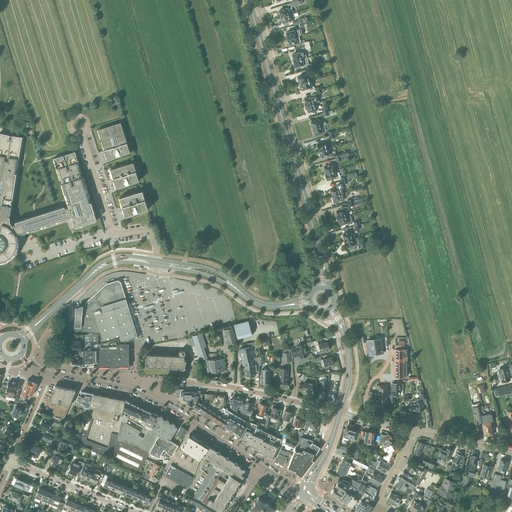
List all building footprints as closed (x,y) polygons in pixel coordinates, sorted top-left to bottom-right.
[(280,17),(293,13),(293,10),(289,11),(288,8),(279,11),(280,17)] [(294,16),(293,13),(280,17),(281,18),(282,20),(281,20),(282,23),(288,22),(288,23),(289,23),(290,23),(291,22),(292,21),(292,20),(291,17),(294,16)] [(295,21),(296,24),(299,24),(303,22),(306,22),(308,21),(307,16),(302,18),(303,19),(298,20),(295,21)] [(296,36),(296,34),(295,30),(286,32),(286,33),(285,34),(287,39),(299,35),(296,36)] [(301,43),(299,35),(287,39),(288,44),(289,44),(289,45),(296,43),(297,44),(301,43)] [(303,58),(302,56),(301,52),(291,55),(292,58),(293,57),(293,59),(292,60),(293,61),(301,59),(303,58)] [(303,58),(301,59),(293,61),(295,67),(296,67),(296,69),(301,68),(300,66),(305,64),(306,64),(307,69),(317,66),(316,62),(308,64),(307,58),(303,59),(303,58)] [(299,84),(312,80),(310,73),(298,77),(298,78),(297,78),(299,84)] [(314,86),(312,80),(299,84),(301,89),(302,89),(302,90),(314,86)] [(304,100),(305,103),(305,106),(317,103),(319,102),(317,95),(316,95),(316,94),(311,95),(312,97),(305,99),(305,100),(304,100)] [(305,106),(306,109),(307,111),(308,111),(308,112),(316,110),(316,111),(319,110),(318,109),(317,103),(305,106)] [(325,122),(322,123),(321,119),(319,120),(319,119),(311,122),(312,128),(326,124),(325,122)] [(103,146),(104,150),(107,160),(116,157),(116,156),(121,155),(130,153),(120,122),(98,130),(99,134),(98,134),(102,147),(103,146)] [(326,124),(312,128),(314,135),(322,132),(325,131),(323,125),(326,124)] [(0,263),(6,261),(6,262),(7,262),(7,261),(12,258),(12,257),(16,253),(17,253),(16,252),(18,247),(19,247),(19,246),(18,246),(19,240),(19,239),(19,240),(17,234),(72,216),(75,215),(76,218),(76,219),(73,220),(75,227),(96,220),(94,213),(95,213),(94,212),(91,202),(89,202),(88,198),(89,198),(90,198),(90,197),(89,197),(86,188),(87,187),(86,187),(83,177),(81,177),(80,173),(81,173),(82,172),(81,172),(78,162),(79,162),(78,162),(75,152),(53,158),(56,169),(57,169),(60,179),(59,179),(59,180),(60,179),(60,180),(62,179),(63,183),(61,184),(64,194),(65,194),(66,199),(67,201),(68,204),(67,204),(67,205),(68,205),(68,207),(66,207),(65,208),(15,223),(12,225),(10,221),(9,217),(10,211),(11,206),(12,206),(11,206),(13,196),(13,195),(14,185),(15,185),(15,184),(14,184),(16,174),(17,174),(16,174),(14,173),(15,169),(17,169),(18,159),(19,159),(19,158),(20,148),(21,148),(20,148),(22,137),(19,136),(12,135),(10,135),(0,132),(0,263)] [(318,151),(329,148),(328,142),(325,143),(325,142),(316,145),(317,145),(316,145),(317,148),(318,148),(318,151)] [(329,148),(318,151),(319,154),(320,154),(321,157),(326,156),(327,157),(332,156),(329,148)] [(110,168),(105,171),(111,179),(113,179),(116,188),(125,185),(130,183),(130,184),(137,182),(139,181),(133,162),(111,169),(110,169),(110,168)] [(325,174),(336,170),(334,164),(324,167),(325,170),(324,170),(325,174)] [(336,170),(325,174),(327,180),(338,177),(336,170)] [(330,189),(330,190),(330,193),(331,193),(332,196),(344,192),(341,184),(337,185),(337,187),(330,189)] [(122,206),(125,216),(134,214),(134,213),(139,211),(139,212),(148,209),(142,190),(119,198),(120,202),(121,207),(122,206)] [(344,192),(332,196),(333,199),(332,199),(333,202),(334,201),(334,202),(344,199),(343,197),(347,196),(346,192),(344,192)] [(337,219),(349,216),(348,215),(349,215),(347,210),(349,209),(348,207),(347,207),(340,209),(341,210),(339,210),(340,211),(336,212),(337,213),(336,213),(337,216),(337,219)] [(349,216),(337,219),(338,221),(339,224),(340,224),(340,225),(348,223),(348,222),(350,222),(349,218),(347,219),(346,216),(349,216)] [(351,235),(351,232),(343,234),(344,237),(343,237),(344,241),(357,238),(357,237),(355,238),(354,234),(351,235)] [(357,238),(344,241),(345,244),(344,244),(345,247),(346,247),(346,248),(354,245),(355,247),(358,246),(358,244),(357,238)] [(102,343),(103,348),(104,348),(128,340),(138,337),(129,310),(120,279),(106,284),(85,302),(86,305),(75,308),(74,331),(99,333),(102,343)] [(248,321),(233,324),(237,339),(252,335),(248,321)] [(232,328),(224,330),(228,346),(237,343),(232,328)] [(93,366),(98,366),(97,344),(98,344),(98,333),(88,333),(86,334),(84,334),(84,349),(83,349),(83,356),(83,366),(88,366),(88,365),(93,365),(93,366)] [(202,333),(192,336),(200,360),(202,360),(206,358),(207,358),(203,347),(206,347),(202,333)] [(376,354),(383,353),(382,349),(384,349),(383,345),(382,345),(381,338),(374,339),(376,354)] [(374,339),(367,341),(368,347),(366,348),(367,351),(368,351),(369,355),(376,354),(374,339)] [(83,356),(83,349),(82,349),(82,348),(80,348),(81,341),(73,340),(71,364),(83,366),(83,356)] [(128,343),(128,340),(104,348),(103,348),(102,343),(98,344),(97,344),(98,366),(98,367),(129,366),(128,343)] [(329,349),(327,341),(318,344),(320,351),(329,349)] [(299,355),(300,358),(308,356),(307,352),(305,348),(304,344),(302,344),(302,343),(298,344),(298,345),(296,346),(297,348),(295,349),(295,348),(291,350),(293,357),(297,356),(297,355),(299,355)] [(395,350),(395,358),(406,358),(406,350),(404,350),(404,345),(395,345),(395,350)] [(250,358),(254,358),(251,347),(251,346),(239,349),(241,361),(251,360),(250,358)] [(283,353),(283,356),(281,357),(282,362),(284,362),(290,361),(290,352),(289,352),(289,348),(282,349),(283,353)] [(185,361),(184,356),(185,352),(182,350),(179,351),(180,356),(147,354),(146,364),(146,366),(151,367),(151,366),(154,366),(153,368),(154,369),(154,366),(158,367),(159,366),(161,366),(161,369),(162,366),(166,367),(166,366),(169,366),(168,369),(169,369),(169,367),(173,368),(174,367),(177,367),(176,369),(177,367),(181,368),(181,367),(184,367),(183,370),(184,370),(184,369),(185,369),(185,367),(186,361),(185,361)] [(250,358),(251,360),(251,361),(252,366),(249,366),(250,377),(254,376),(254,369),(256,368),(256,365),(255,362),(259,362),(259,357),(254,358),(250,358)] [(332,357),(322,359),(324,366),(334,364),(332,357)] [(223,359),(210,360),(207,361),(206,358),(202,360),(203,363),(206,362),(207,363),(208,372),(212,372),(225,371),(223,359)] [(406,358),(395,358),(395,369),(406,369),(406,358)] [(250,377),(249,366),(252,366),(251,361),(251,360),(241,361),(243,367),(245,367),(245,377),(250,377)] [(499,374),(501,382),(509,380),(507,374),(511,373),(511,375),(511,374),(511,364),(509,365),(509,368),(506,369),(506,368),(499,370),(500,374),(499,374)] [(278,380),(276,379),(275,386),(287,386),(288,369),(279,368),(278,380)] [(406,377),(406,369),(395,369),(395,377),(406,377)] [(269,370),(261,370),(261,383),(269,383),(269,370)] [(30,387),(32,382),(27,380),(21,394),(21,395),(19,399),(17,398),(14,403),(17,404),(22,406),(24,401),(26,396),(26,397),(26,396),(25,396),(29,386),(30,387)] [(18,391),(19,384),(19,383),(8,381),(7,389),(15,390),(18,391)] [(32,382),(30,387),(29,386),(25,396),(26,396),(27,393),(32,395),(37,384),(32,382)] [(300,384),(298,390),(304,392),(304,391),(311,392),(313,384),(304,382),(303,385),(300,384)] [(392,383),(392,395),(400,395),(400,390),(403,390),(403,384),(400,384),(400,383),(392,383)] [(484,384),(477,386),(479,392),(486,390),(484,384)] [(388,385),(377,385),(376,399),(375,399),(374,404),(388,404),(388,385)] [(56,403),(51,417),(63,422),(76,390),(55,386),(53,399),(51,399),(50,402),(56,403)] [(498,390),(499,396),(511,393),(511,391),(511,387),(498,390)] [(15,390),(7,389),(6,396),(9,397),(9,396),(13,397),(15,390)] [(193,407),(200,393),(201,390),(198,390),(198,393),(184,392),(184,389),(182,389),(181,390),(180,389),(177,389),(176,390),(175,397),(180,400),(193,407)] [(76,401),(75,404),(75,405),(78,406),(80,406),(84,408),(88,409),(89,408),(91,402),(93,397),(94,393),(81,391),(81,392),(80,395),(78,394),(78,397),(77,397),(76,400),(76,401)] [(423,404),(425,404),(424,398),(425,398),(423,392),(420,392),(420,399),(419,399),(419,398),(415,399),(415,400),(416,403),(417,411),(418,411),(422,411),(421,410),(424,410),(423,404)] [(89,408),(86,417),(93,418),(116,423),(118,415),(117,415),(118,413),(119,413),(122,399),(121,399),(94,393),(93,397),(91,402),(89,408)] [(200,393),(193,407),(193,408),(198,411),(203,403),(202,403),(204,400),(204,399),(201,398),(202,397),(202,393),(200,393)] [(207,406),(208,406),(203,415),(212,421),(218,412),(219,413),(220,412),(219,412),(225,404),(226,403),(224,396),(205,394),(205,398),(206,399),(210,402),(207,406)] [(231,405),(230,405),(230,408),(232,408),(232,410),(236,414),(238,406),(241,407),(242,403),(243,397),(233,395),(232,400),(230,400),(231,405)] [(203,403),(198,411),(203,415),(208,406),(207,406),(210,402),(206,399),(205,401),(204,400),(202,403),(203,403)] [(123,411),(128,414),(138,418),(136,423),(140,425),(143,427),(144,427),(151,412),(143,408),(136,405),(133,404),(125,400),(123,411)] [(242,403),(240,413),(245,413),(249,414),(250,411),(251,411),(252,403),(251,403),(251,402),(249,401),(248,402),(247,402),(246,404),(242,403)] [(12,408),(10,413),(12,414),(18,417),(20,416),(21,414),(20,413),(22,409),(16,406),(17,404),(14,403),(12,408)] [(226,404),(225,404),(219,412),(220,412),(219,413),(218,412),(212,421),(217,424),(226,409),(225,408),(227,406),(226,405),(226,404)] [(256,416),(260,417),(260,416),(263,417),(264,415),(265,415),(266,411),(265,410),(267,406),(263,405),(263,404),(262,404),(261,404),(260,404),(256,416)] [(484,411),(482,406),(474,408),(478,423),(483,422),(487,421),(486,415),(485,411),(484,411)] [(267,416),(265,423),(263,426),(262,430),(268,432),(269,431),(267,430),(268,428),(270,418),(276,420),(278,414),(281,414),(282,411),(279,410),(279,409),(273,407),(270,417),(267,416)] [(226,409),(217,424),(224,428),(234,414),(226,409)] [(285,410),(282,418),(289,420),(291,412),(285,410)] [(117,440),(112,461),(139,474),(139,473),(146,459),(148,454),(149,453),(159,436),(150,431),(148,430),(143,438),(138,435),(126,428),(127,424),(128,414),(123,411),(121,422),(117,441),(117,440)] [(151,412),(144,427),(145,428),(148,430),(150,431),(158,415),(157,415),(157,414),(154,412),(154,413),(151,412)] [(244,420),(234,414),(224,428),(234,435),(244,420)] [(158,415),(150,431),(159,436),(169,442),(169,440),(170,440),(171,437),(177,427),(174,425),(175,424),(172,423),(172,424),(168,422),(169,421),(166,419),(166,420),(162,418),(163,417),(161,415),(160,416),(159,416),(158,416),(158,415)] [(77,443),(77,444),(78,444),(79,444),(109,456),(112,458),(116,440),(117,435),(111,433),(108,448),(105,447),(85,440),(93,418),(86,417),(84,424),(81,432),(81,433),(77,443)] [(302,420),(296,417),(293,425),(299,427),(302,420)] [(311,427),(314,419),(313,418),(312,417),(310,417),(309,417),(304,430),(306,431),(308,426),(311,427)] [(52,422),(44,419),(41,424),(49,428),(52,422)] [(248,422),(244,420),(234,435),(240,438),(247,426),(247,425),(248,422)] [(240,438),(243,440),(244,441),(243,443),(248,445),(248,443),(249,444),(250,444),(256,424),(249,422),(248,426),(247,426),(240,438)] [(75,427),(74,430),(81,432),(84,424),(80,423),(78,428),(75,427)] [(7,424),(7,426),(4,425),(2,430),(4,431),(3,434),(5,435),(5,434),(11,437),(12,434),(11,434),(13,429),(14,430),(15,428),(7,424)] [(281,439),(278,437),(268,433),(268,432),(262,430),(263,426),(263,427),(257,424),(257,425),(256,424),(250,444),(249,444),(248,446),(256,450),(258,451),(257,452),(263,455),(264,455),(263,456),(266,457),(267,456),(267,457),(273,459),(280,444),(282,439),(283,438),(282,438),(281,439)] [(159,436),(149,453),(160,457),(161,455),(160,455),(164,449),(167,451),(166,452),(172,455),(173,455),(178,445),(187,430),(187,429),(182,426),(181,426),(172,441),(170,440),(169,440),(169,442),(159,436)] [(346,428),(344,436),(343,438),(346,439),(347,439),(349,439),(350,439),(352,430),(346,428)] [(41,433),(38,431),(37,435),(42,438),(42,439),(50,442),(53,435),(57,437),(58,436),(43,429),(41,433)] [(352,430),(350,439),(352,440),(352,438),(356,439),(358,431),(352,430)] [(366,431),(361,431),(360,438),(364,439),(364,443),(368,444),(368,442),(372,443),(374,433),(373,431),(371,431),(370,432),(366,431)] [(181,447),(189,434),(188,433),(187,433),(181,443),(181,445),(181,447)] [(290,461),(296,443),(286,438),(288,435),(287,434),(284,433),(282,438),(283,438),(282,439),(280,444),(285,446),(284,449),(281,448),(280,449),(275,460),(275,462),(283,466),(286,459),(289,461),(290,461)] [(385,447),(392,443),(390,439),(391,438),(390,435),(389,436),(388,434),(385,435),(380,434),(378,433),(376,440),(378,440),(380,441),(381,440),(383,444),(381,445),(383,448),(385,447)] [(234,463),(230,460),(189,434),(181,447),(184,449),(183,451),(199,461),(203,456),(205,458),(202,463),(200,469),(203,470),(214,477),(211,481),(213,483),(203,499),(202,500),(220,511),(221,511),(243,476),(241,474),(244,470),(239,467),(240,467),(239,466),(239,467),(236,465),(236,464),(234,463)] [(289,463),(287,468),(295,471),(294,471),(301,477),(314,460),(312,459),(312,457),(313,455),(314,454),(315,455),(320,447),(317,445),(312,442),(313,441),(312,440),(312,441),(306,439),(302,438),(299,436),(296,443),(290,461),(289,463)] [(61,441),(58,449),(65,452),(64,453),(68,455),(69,451),(65,450),(68,444),(61,441)] [(430,449),(431,446),(428,445),(418,442),(416,446),(426,450),(427,448),(430,449)] [(392,443),(385,447),(389,454),(385,456),(384,456),(383,457),(382,457),(383,458),(382,459),(385,461),(386,460),(388,461),(391,462),(395,454),(398,452),(397,450),(396,447),(395,447),(392,443)] [(41,448),(31,444),(27,454),(36,458),(39,452),(41,453),(43,449),(40,448),(41,448)] [(426,450),(416,446),(413,453),(420,456),(422,451),(425,453),(426,450)] [(50,464),(54,466),(54,465),(55,465),(55,464),(59,466),(62,458),(58,456),(60,452),(56,451),(56,450),(52,448),(49,455),(53,457),(50,464)] [(344,456),(346,452),(346,451),(338,448),(336,453),(344,456)] [(446,450),(441,448),(439,455),(443,457),(441,463),(443,464),(445,460),(447,462),(452,451),(447,449),(446,450)] [(456,453),(451,466),(449,471),(458,474),(464,459),(461,458),(462,456),(456,453)] [(467,469),(466,469),(474,471),(475,468),(477,457),(471,455),(470,463),(469,467),(467,466),(466,469),(467,469)] [(79,469),(82,470),(83,469),(85,463),(87,458),(84,457),(82,462),(79,461),(78,464),(73,462),(70,468),(71,468),(70,472),(76,475),(79,469)] [(424,457),(420,466),(432,471),(435,462),(424,457)] [(342,459),(339,465),(350,470),(352,466),(349,465),(350,463),(342,459)] [(371,468),(368,466),(368,467),(353,459),(352,462),(366,469),(365,473),(381,482),(383,478),(373,472),(369,470),(371,468)] [(375,463),(387,469),(390,465),(380,460),(380,461),(377,460),(375,463)] [(496,495),(504,500),(508,485),(509,477),(503,476),(505,470),(505,471),(508,462),(500,460),(498,468),(497,468),(496,471),(497,471),(497,473),(494,473),(491,480),(488,480),(486,489),(493,493),(496,495)] [(158,479),(154,477),(160,466),(154,463),(149,474),(147,472),(144,477),(156,483),(158,479)] [(375,463),(374,465),(377,467),(376,468),(385,473),(387,469),(375,463)] [(404,469),(413,474),(414,473),(415,474),(419,476),(422,478),(427,469),(423,467),(422,470),(416,466),(414,468),(407,464),(404,469)] [(171,465),(164,476),(169,479),(173,473),(176,468),(171,465)] [(350,470),(339,465),(336,472),(344,475),(346,473),(348,474),(350,470)] [(485,474),(487,466),(483,465),(479,480),(483,481),(484,477),(485,474)] [(85,478),(88,471),(83,469),(82,470),(80,476),(85,478)] [(91,481),(94,473),(92,473),(93,470),(89,469),(88,471),(85,478),(91,481)] [(414,477),(415,474),(414,473),(413,474),(404,469),(402,473),(410,478),(412,475),(414,477)] [(214,477),(203,470),(192,487),(196,489),(194,494),(193,494),(193,495),(194,498),(201,502),(202,500),(203,499),(213,483),(211,481),(214,477)] [(94,473),(91,481),(96,483),(98,479),(101,480),(104,473),(101,472),(100,476),(94,473)] [(367,478),(364,482),(364,483),(368,485),(375,489),(377,485),(379,486),(381,482),(365,473),(363,476),(367,478)] [(102,482),(104,484),(103,486),(109,488),(112,481),(114,477),(105,474),(102,482)] [(119,480),(114,477),(112,481),(109,488),(115,491),(118,484),(119,480)] [(399,477),(394,486),(410,495),(411,492),(412,492),(413,491),(412,490),(414,486),(413,485),(399,477)] [(16,478),(13,485),(28,492),(28,493),(32,495),(32,493),(35,486),(29,484),(29,483),(28,483),(28,482),(26,481),(25,482),(19,479),(19,480),(16,478)] [(346,504),(356,489),(360,483),(352,478),(349,482),(344,491),(346,492),(340,500),(341,500),(340,501),(343,503),(344,502),(346,504)] [(445,478),(441,487),(453,492),(456,483),(445,478)] [(332,488),(333,489),(330,493),(339,498),(344,491),(349,482),(343,480),(342,479),(341,482),(340,481),(339,480),(335,486),(334,486),(332,488)] [(359,500),(359,499),(367,487),(360,483),(356,489),(346,504),(352,507),(358,499),(359,500)] [(120,493),(123,486),(118,484),(115,491),(120,493)] [(428,489),(426,488),(423,496),(430,499),(436,486),(430,484),(428,489)] [(367,487),(359,499),(360,500),(355,509),(354,509),(354,510),(358,511),(368,511),(372,506),(377,490),(375,489),(368,485),(367,487)] [(126,495),(129,488),(123,486),(120,493),(126,495)] [(134,491),(131,498),(137,500),(140,493),(137,492),(138,489),(136,487),(134,491)] [(453,492),(441,487),(438,494),(451,499),(453,492)] [(41,500),(45,490),(39,488),(37,492),(35,491),(31,501),(33,502),(35,498),(41,500)] [(131,498),(134,491),(129,488),(126,495),(131,498)] [(45,490),(41,500),(46,503),(50,493),(45,490)] [(142,502),(145,495),(147,492),(141,490),(140,493),(137,500),(142,502)] [(10,494),(8,498),(18,502),(20,499),(21,495),(11,491),(10,494)] [(391,492),(386,500),(391,503),(396,506),(398,507),(401,503),(398,502),(401,498),(402,498),(403,497),(399,495),(398,496),(396,495),(391,492)] [(52,505),(56,495),(50,493),(46,503),(52,505)] [(145,495),(142,502),(148,504),(150,500),(153,501),(155,495),(153,494),(152,494),(151,497),(145,495)] [(56,495),(52,505),(57,507),(57,508),(59,509),(62,503),(60,502),(62,497),(56,495)] [(511,511),(511,495),(509,503),(508,502),(504,509),(501,511),(511,511)] [(166,499),(158,496),(155,502),(158,503),(156,508),(162,510),(166,499)] [(272,511),(275,508),(259,497),(250,511),(251,511),(250,511),(272,511)] [(67,499),(65,504),(62,503),(59,509),(62,510),(62,509),(68,511),(69,511),(73,502),(67,499)] [(166,511),(171,501),(166,499),(162,510),(166,511)] [(203,506),(200,505),(200,504),(190,499),(189,503),(200,508),(199,509),(201,510),(204,507),(203,507),(203,506)] [(171,501),(166,511),(173,511),(177,504),(171,501)] [(415,511),(420,504),(415,501),(410,510),(413,511),(415,511)] [(73,502),(69,511),(74,511),(75,511),(78,504),(73,502)]
